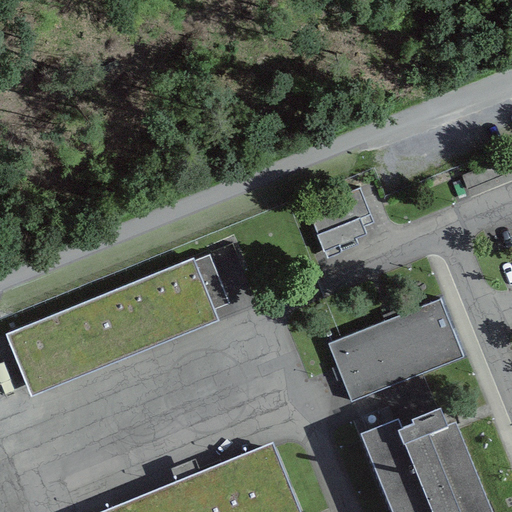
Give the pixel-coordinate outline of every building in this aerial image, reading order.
[(467,188),(511,168),(511,161),(509,154),(461,174),(467,188)] [(307,207),(328,256),(359,243),(356,236),(367,231),(364,223),(374,219),(360,186),(307,207)] [(212,248),(233,299),(255,291),(234,240),(212,248)] [(193,254),(5,330),(31,394),(219,317),(215,306),(229,300),(209,252),(195,258),(193,254)] [(441,295),(397,313),(395,308),(382,313),(384,318),(341,335),(327,341),(351,401),(424,372),(465,355),(441,295)] [(491,511),(455,425),(459,423),(453,410),(442,414),(440,410),(411,422),(412,426),(402,430),(398,420),(358,436),(389,511),(491,511)] [(301,511),(273,443),(201,472),(195,460),(171,470),(176,482),(103,511),(301,511)]
